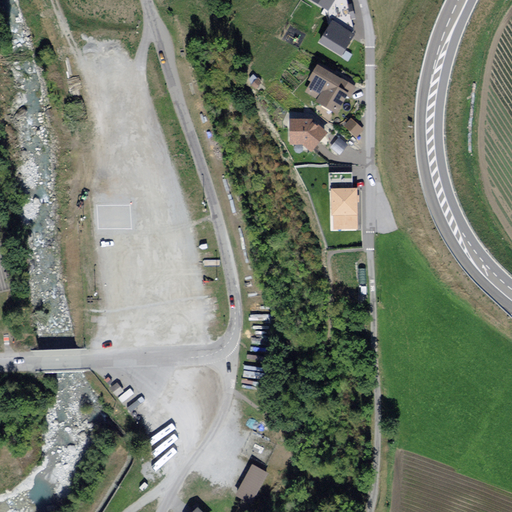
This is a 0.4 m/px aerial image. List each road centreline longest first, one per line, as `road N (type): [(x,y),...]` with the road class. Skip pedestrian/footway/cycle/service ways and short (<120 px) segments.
road 1 (residential): [(146,0),(224,246),(235,310),(224,347)]
road 2 (primary): [(511,297),(464,245),(431,154),(435,68),(461,0)]
road 3 (residential): [(361,0),(368,25),(372,298)]
road 4 (unclassified): [(0,364),(224,347)]
road 5 (track): [(372,298),(377,441),(370,511)]
road 6 (track): [(54,0),(77,59),(104,99),(123,96),(155,29)]
road 7 (track): [(224,347),(226,397),(162,511)]
